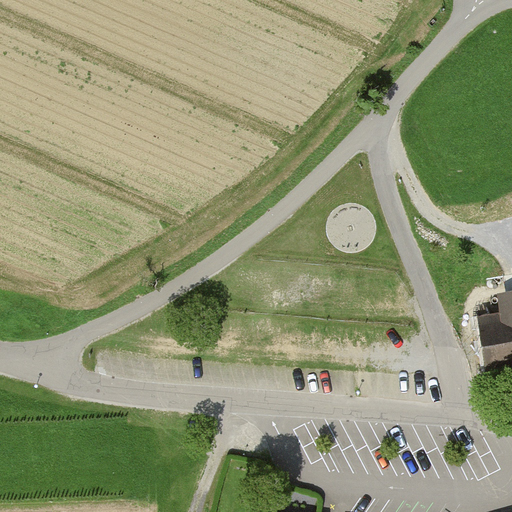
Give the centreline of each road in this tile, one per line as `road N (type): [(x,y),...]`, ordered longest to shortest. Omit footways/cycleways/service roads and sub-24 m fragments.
road 1 (unclassified): [(20,361),(159,302),(261,232),(371,126),(449,39),(471,0)]
road 2 (unclassified): [(511,422),(160,400),(99,391),(20,361)]
road 3 (track): [(371,126),(457,376),(463,419)]
road 4 (track): [(371,126),(438,223),(466,237),(511,233)]
